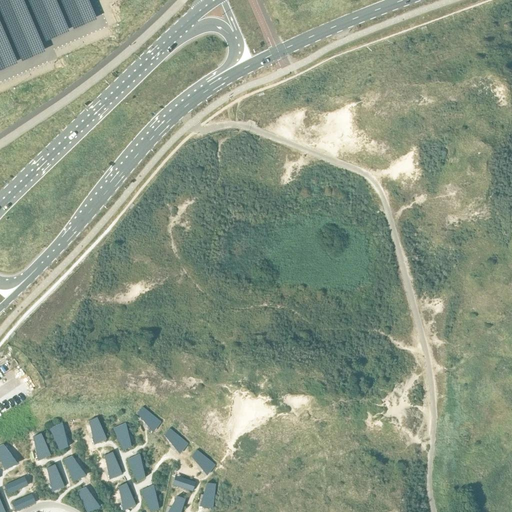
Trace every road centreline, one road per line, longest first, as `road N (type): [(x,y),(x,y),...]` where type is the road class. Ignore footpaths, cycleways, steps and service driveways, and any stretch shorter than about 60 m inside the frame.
road 1 (unknown): [(430,372),(390,336),(314,325),(263,306),(239,310),(184,271),(167,222),(220,184),(218,146),(239,130),(239,104)]
road 2 (primary): [(34,276),(143,144),(216,83)]
road 3 (primary): [(181,29),(0,207)]
road 4 (primary): [(216,83),(405,0)]
